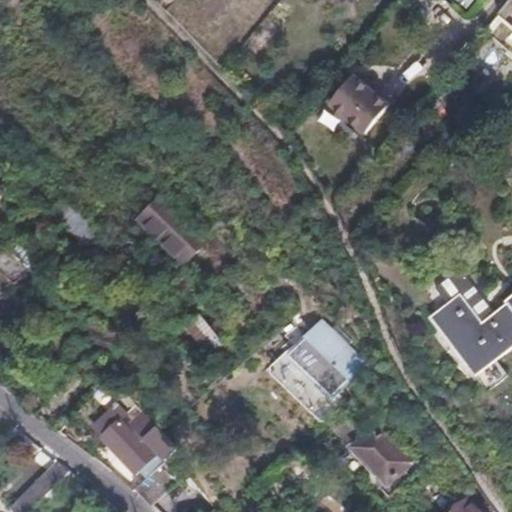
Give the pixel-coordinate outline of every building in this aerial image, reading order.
[(511,2),(501,15),(511,24),(511,2)] [(387,109),(354,78),(330,107),(335,113),(363,137),(387,109)] [(486,125),(466,108),(456,120),(477,137),(486,125)] [(458,164),(474,145),(459,132),(442,151),(458,164)] [(200,232),(177,206),(159,187),(133,211),(173,256),(200,232)] [(0,301),(33,267),(10,245),(3,250),(0,253),(0,301)] [(492,363),(511,348),(511,298),(507,302),(508,305),(498,312),(469,274),(470,272),(465,266),(461,266),(456,270),(457,272),(438,286),(450,302),(441,309),(485,368),(478,374),(488,388),(503,378),(492,363)] [(352,377),(313,333),(278,365),(311,402),(317,409),(352,377)] [(368,437),(350,418),(337,429),(356,449),(357,447),(368,437)] [(407,465),(376,430),(368,437),(357,447),(389,482),(407,465)] [(116,454),(122,459),(136,473),(159,450),(140,431),(116,454)] [(21,511),(32,511),(66,478),(73,471),(62,462),(17,508),(21,511)] [(151,509),(175,483),(160,468),(135,493),(151,509)] [(478,511),(468,501),(455,511),(478,511)]
